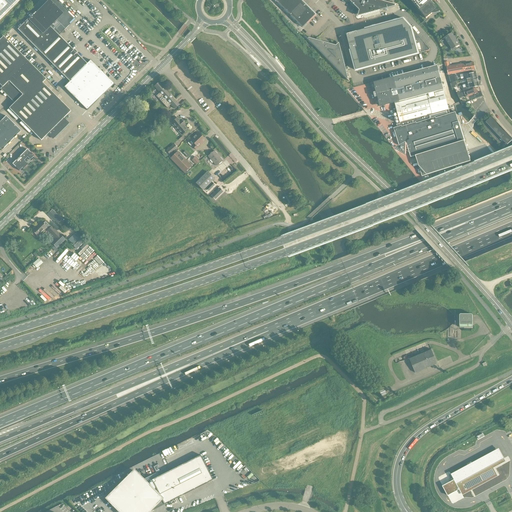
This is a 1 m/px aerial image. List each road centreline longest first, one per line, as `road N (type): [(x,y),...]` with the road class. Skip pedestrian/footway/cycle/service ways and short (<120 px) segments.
road 1 (motorway): [(507,209),(0,421)]
road 2 (primary): [(511,154),(282,242),(0,335)]
road 3 (primary): [(0,346),(511,165)]
road 4 (motorway): [(507,209),(0,380)]
road 5 (secondary): [(497,305),(285,82)]
road 6 (motorway): [(0,455),(268,330)]
road 7 (motorway): [(0,438),(268,330)]
road 8 (motorway): [(268,330),(511,229)]
road 9 (unclassified): [(342,29),(360,79),(427,60),(432,48),(404,13),(353,27)]
road 10 (secondary): [(0,226),(160,67)]
road 11 (primary): [(511,379),(409,443),(396,472),(407,511)]
road 12 (unclassified): [(284,210),(160,67)]
